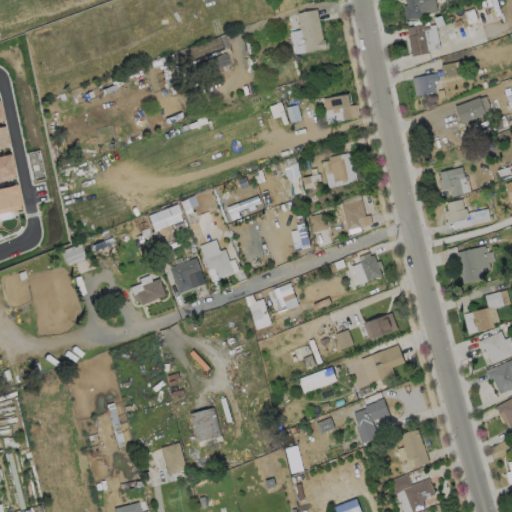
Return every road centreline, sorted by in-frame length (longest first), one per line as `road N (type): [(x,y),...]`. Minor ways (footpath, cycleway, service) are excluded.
road 1 (residential): [(480,511),(361,0)]
road 2 (residential): [(29,236),(0,87)]
